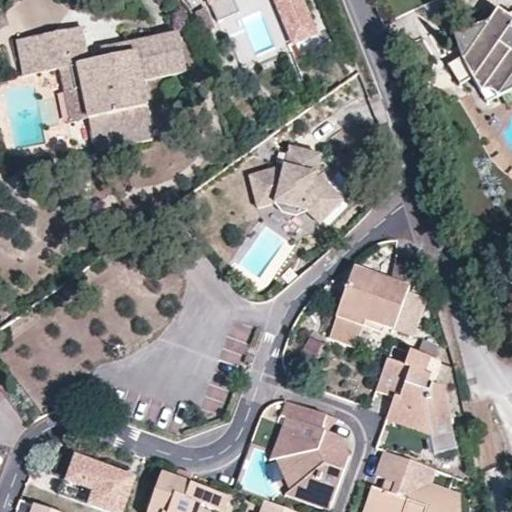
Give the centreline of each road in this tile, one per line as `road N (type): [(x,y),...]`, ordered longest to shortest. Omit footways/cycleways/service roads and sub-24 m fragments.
road 1 (residential): [(421,195),(355,241),(287,308),(234,448),(195,460),(92,424),(62,422),(30,441),(3,511)]
road 2 (residential): [(421,195),(479,385),(511,390)]
road 3 (residential): [(356,0),(421,195)]
